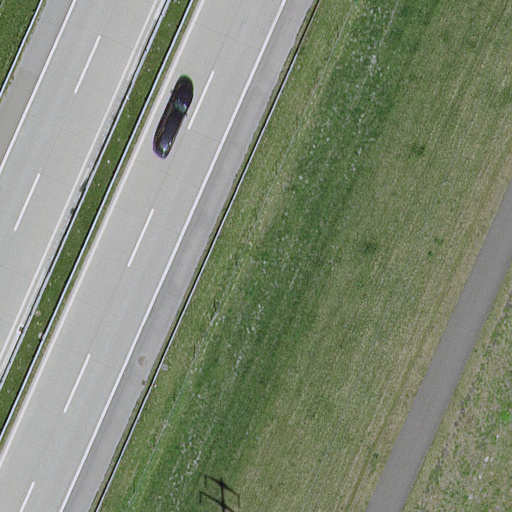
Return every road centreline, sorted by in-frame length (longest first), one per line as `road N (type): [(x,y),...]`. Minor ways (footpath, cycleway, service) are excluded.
road 1 (motorway): [(23,511),(246,0)]
road 2 (track): [(511,218),(384,511)]
road 3 (motorway): [(118,0),(0,271)]
